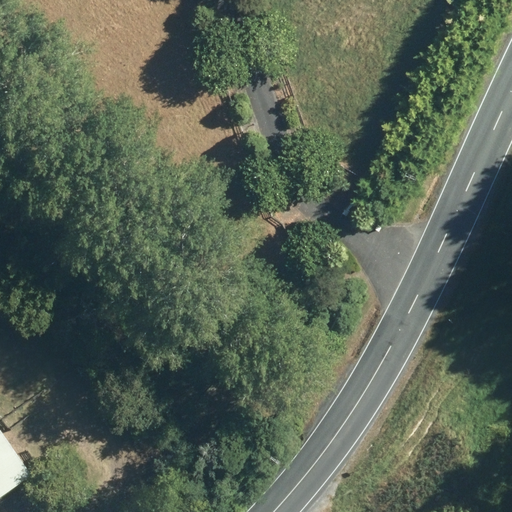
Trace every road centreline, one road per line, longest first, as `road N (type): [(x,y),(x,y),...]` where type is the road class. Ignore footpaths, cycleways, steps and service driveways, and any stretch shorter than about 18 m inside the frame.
road 1 (tertiary): [(511,123),(396,371),(276,511)]
road 2 (unknown): [(451,253),(298,176),(269,122),(228,0)]
